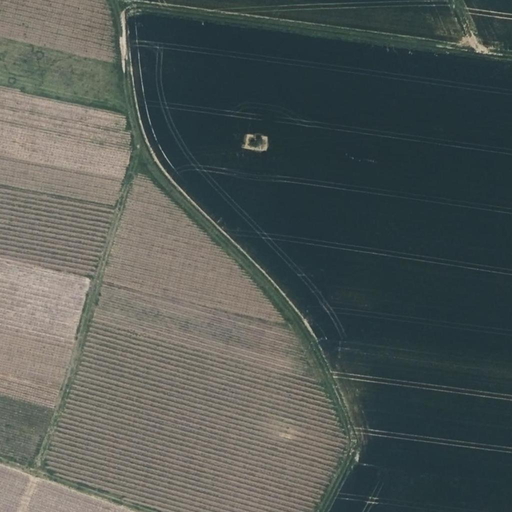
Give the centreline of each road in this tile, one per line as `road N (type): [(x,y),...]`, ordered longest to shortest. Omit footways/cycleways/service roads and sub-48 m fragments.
road 1 (track): [(318,511),(349,437),(296,323),(140,151),(119,0)]
road 2 (track): [(511,55),(122,6)]
road 3 (track): [(140,151),(37,473)]
road 4 (track): [(0,460),(151,511)]
